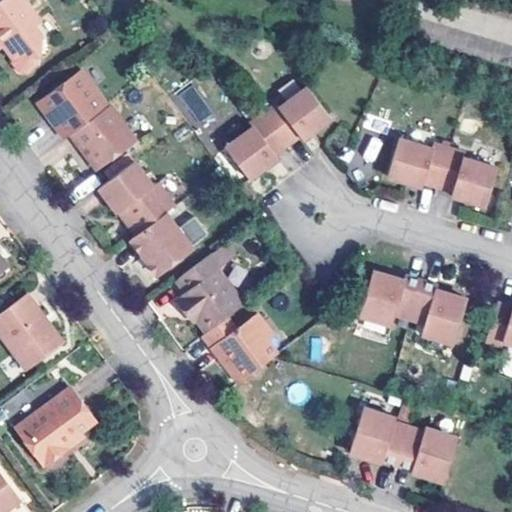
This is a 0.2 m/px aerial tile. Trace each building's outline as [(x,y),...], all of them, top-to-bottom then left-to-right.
[(50,30),(28,0),(4,0),(0,3),(0,50),(1,53),(18,73),(27,74),(39,66),(50,30)] [(72,137),(114,105),(90,72),(45,104),(70,138),(72,137)] [(271,96),(257,106),(282,139),(295,129),(297,133),(329,109),(305,78),(275,101),(271,96)] [(114,105),(72,137),(85,154),(87,151),(103,174),(146,140),(117,103),(114,105)] [(253,119),(222,144),(246,173),(273,153),(270,149),(282,139),(257,106),(248,113),(253,119)] [(429,143),(397,132),(386,170),(418,181),(422,172),(435,177),(445,141),(432,137),(429,143)] [(461,146),(445,141),(435,177),(451,181),(448,190),(483,201),(493,163),(460,151),(461,146)] [(172,210),(181,203),(160,174),(155,179),(140,161),(102,189),(121,214),(125,209),(143,232),(172,210)] [(143,232),(137,237),(164,275),(202,248),(172,210),(143,232)] [(234,314),(249,303),(224,270),(229,267),(219,253),(182,281),(190,292),(186,296),(212,330),(234,314)] [(406,284),(373,274),(358,325),(393,334),(397,323),(410,328),(423,277),(409,273),(406,284)] [(438,281),(423,277),(410,328),(424,332),(421,342),(454,353),(466,302),(436,292),(438,281)] [(30,300),(0,322),(0,331),(19,358),(25,352),(39,370),(67,347),(30,300)] [(485,348),(502,354),(503,348),(511,350),(511,310),(497,306),(485,348)] [(242,380),(289,344),(265,312),(244,328),(234,314),(212,330),(208,333),(242,380)] [(97,427),(71,390),(15,431),(45,472),(72,453),(67,448),(97,427)] [(397,421),(364,411),(350,459),(383,469),(388,457),(401,461),(414,421),(398,416),(397,421)] [(426,425),(414,421),(401,461),(415,465),(412,479),(443,488),(456,438),(425,429),(426,425)] [(0,478),(0,511),(5,511),(19,503),(0,478)]
